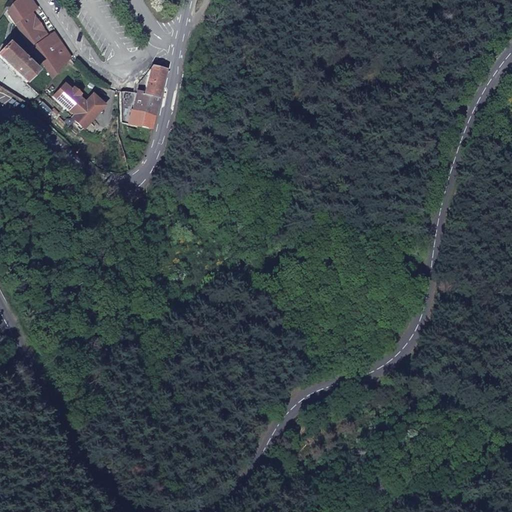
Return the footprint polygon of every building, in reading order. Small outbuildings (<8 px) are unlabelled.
[(28,0),(25,3),(24,1),(14,15),(33,42),(36,47),(56,76),(76,59),(59,34),(54,38),(37,13),(42,8),(36,0),(28,0)] [(40,75),(13,47),(3,58),(30,85),(40,75)] [(153,65),(150,68),(143,94),(159,97),(166,69),(153,65)] [(78,110),(81,113),(95,97),(92,95),(85,101),(64,82),(54,94),(74,114),(78,110)] [(141,126),(151,129),(159,97),(143,94),(137,92),(132,107),(144,111),(141,126)] [(81,113),(89,121),(104,106),(95,97),(81,113)] [(123,122),(141,126),(144,111),(132,107),(122,105),(123,122)] [(72,116),(75,119),(81,113),(78,110),(74,114),(72,116)] [(81,113),(75,119),(83,128),(89,121),(81,113)] [(133,221),(121,215),(115,226),(127,232),(133,221)]
